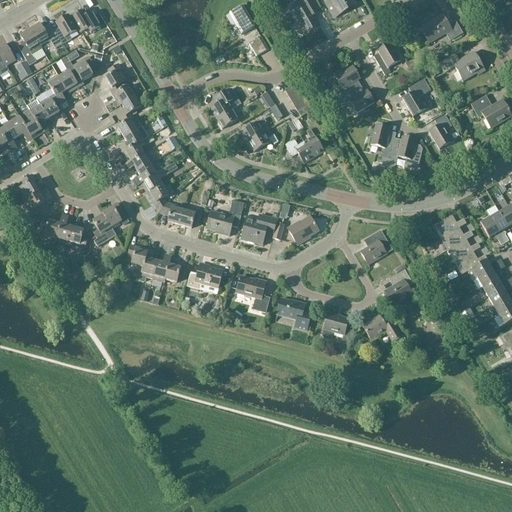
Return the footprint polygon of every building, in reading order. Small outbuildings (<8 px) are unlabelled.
[(306,36),(307,36),(320,28),(313,16),(319,13),(311,0),(302,0),(290,7),(292,10),(300,5),(304,11),(295,16),(301,25),(297,28),(296,32),(298,35),(303,37),(305,35),(306,36)] [(352,0),(324,0),(335,18),(356,6),(352,0)] [(253,29),(255,28),(244,10),(242,11),(240,8),(231,14),(243,35),(253,29)] [(84,12),(70,20),(73,26),(76,24),(79,30),(81,34),(89,29),(91,34),(100,28),(94,17),(89,21),(84,12)] [(450,42),(463,35),(456,22),(449,26),(443,16),(420,29),(429,45),(446,35),(450,42)] [(59,28),(54,31),(63,46),(72,40),(70,36),(79,30),(76,24),(73,26),(70,20),(68,17),(57,23),(59,28)] [(50,25),(43,29),(40,24),(30,30),(40,47),(50,41),(55,50),(62,46),(50,25)] [(20,36),(24,43),(18,47),(29,67),(36,63),(32,56),(42,50),(40,47),(30,30),(20,36)] [(257,57),(269,50),(261,38),(250,45),(257,57)] [(6,45),(0,48),(0,58),(6,68),(16,62),(6,45)] [(389,70),(400,63),(390,45),(378,52),(379,55),(374,58),(385,77),(391,73),(389,70)] [(478,76),(485,72),(474,54),(459,62),(455,55),(440,65),(445,74),(455,69),(463,83),(477,74),(478,76)] [(215,60),(218,66),(224,62),(222,57),(215,60)] [(6,68),(0,58),(0,77),(8,72),(6,68)] [(68,74),(59,79),(67,92),(68,95),(84,86),(82,83),(77,75),(73,68),(67,58),(61,62),(68,74)] [(82,83),(93,77),(90,72),(95,69),(89,58),(73,68),(77,75),(82,83)] [(21,82),(24,80),(33,75),(25,63),(17,68),(20,74),(18,76),(21,82)] [(120,86),(128,81),(119,66),(108,72),(111,77),(106,80),(112,90),(113,91),(120,86)] [(440,74),(436,67),(424,74),(428,80),(440,74)] [(342,98),(361,87),(358,82),(360,80),(353,68),(335,79),(342,90),(339,93),(342,98)] [(59,79),(58,76),(47,83),(55,96),(61,106),(66,103),(62,95),(67,92),(59,79)] [(32,79),(26,82),(34,95),(39,92),(32,79)] [(424,80),(419,83),(409,90),(412,95),(403,100),(413,118),(426,111),(419,99),(431,92),(424,80)] [(295,85),(285,91),(284,92),(288,97),(299,91),(295,85)] [(113,91),(112,90),(110,92),(119,108),(122,106),(135,98),(135,97),(128,87),(123,90),(120,86),(113,91)] [(256,96),(262,93),(259,87),(253,91),(256,96)] [(365,93),(361,87),(342,98),(346,105),(350,103),(357,115),(375,104),(367,92),(365,93)] [(7,93),(10,98),(18,93),(15,88),(7,93)] [(213,101),(216,107),(210,110),(216,120),(232,111),(229,104),(235,100),(229,91),(213,101)] [(299,91),(288,97),(291,102),(302,96),(299,91)] [(61,106),(55,96),(39,105),(49,120),(59,114),(56,109),(61,106)] [(122,106),(125,111),(117,115),(120,121),(131,115),(144,107),(137,96),(135,97),(135,98),(122,106)] [(302,96),(291,102),(294,108),(305,101),(302,96)] [(491,130),(511,118),(502,102),(492,108),(486,97),(471,106),(479,120),(483,117),(491,130)] [(39,105),(37,101),(27,107),(29,111),(43,134),(48,131),(44,123),(49,120),(39,105)] [(308,106),(305,101),(294,108),(297,113),(308,106)] [(312,112),(308,106),(297,113),(301,119),(312,112)] [(29,122),(24,125),(33,140),(43,134),(29,111),(24,114),(29,122)] [(236,117),(232,111),(216,120),(222,131),(245,117),(242,113),(236,117)] [(131,115),(120,121),(123,125),(118,129),(124,139),(140,130),(131,115)] [(445,132),(452,128),(445,116),(435,122),(438,128),(429,133),(440,151),(452,144),(445,132)] [(24,125),(19,117),(9,123),(18,139),(23,136),(28,143),(33,140),(24,125)] [(158,125),(164,122),(161,117),(155,120),(158,125)] [(248,143),(264,134),(260,127),(266,124),(264,120),(242,133),(248,143)] [(172,122),(165,126),(168,132),(175,128),(172,122)] [(9,123),(0,128),(0,132),(9,148),(12,153),(17,150),(13,142),(18,139),(9,123)] [(389,160),(395,140),(396,135),(389,133),(390,130),(376,126),(371,147),(384,150),(381,163),(385,169),(388,170),(389,160)] [(140,130),(124,139),(127,144),(120,149),(123,154),(146,140),(140,130)] [(304,143),(314,160),(324,154),(311,131),(307,133),(311,140),(304,143)] [(0,153),(9,148),(0,132),(0,153)] [(268,140),(264,134),(248,143),(254,154),(272,142),(275,146),(278,143),(274,136),(268,140)] [(173,138),(167,142),(170,147),(176,143),(173,138)] [(389,160),(388,170),(389,170),(396,167),(398,158),(406,160),(405,165),(406,168),(415,170),(418,168),(422,150),(420,147),(415,145),(416,142),(402,138),(402,141),(395,140),(389,160)] [(146,141),(146,140),(123,154),(129,164),(144,155),(141,150),(149,145),(146,141)] [(294,141),(290,143),(285,146),(293,158),(298,155),(304,166),(314,160),(304,143),(298,147),(294,141)] [(129,164),(123,167),(127,173),(134,168),(138,173),(153,164),(147,153),(144,155),(129,164)] [(153,164),(138,173),(141,178),(133,183),(136,188),(141,185),(159,174),(153,164)] [(167,169),(159,174),(141,185),(147,195),(163,186),(160,181),(167,176),(177,170),(174,165),(172,166),(167,169)] [(39,193),(39,194),(41,192),(32,176),(22,183),(25,187),(19,191),(26,201),(39,193)] [(147,195),(159,215),(167,204),(164,200),(169,196),(163,186),(147,195)] [(26,201),(23,202),(33,218),(43,212),(40,207),(45,204),(39,194),(39,193),(26,201)] [(233,202),(229,215),(229,218),(211,213),(207,231),(221,234),(221,236),(229,238),(232,228),(238,229),(244,205),(233,202)] [(169,218),(168,223),(180,227),(184,209),(167,204),(159,215),(169,218)] [(117,205),(102,214),(111,229),(112,229),(121,223),(124,228),(129,224),(124,215),(117,205)] [(280,219),(286,220),(288,210),(283,208),(280,219)] [(511,213),(509,208),(499,214),(508,229),(511,226),(511,213)] [(184,209),(180,227),(192,230),(193,224),(199,226),(202,214),(184,209)] [(499,214),(490,219),(505,245),(509,242),(503,232),(508,229),(499,214)] [(44,218),(41,229),(39,235),(44,237),(45,237),(56,240),(61,222),(62,216),(56,215),(55,221),(44,218)] [(61,222),(56,240),(55,243),(67,246),(72,228),(66,227),(69,218),(62,216),(61,222)] [(111,229),(103,216),(93,223),(96,228),(91,231),(97,241),(94,242),(98,248),(116,237),(112,229),(111,229)] [(277,224),(277,221),(260,217),(258,222),(247,219),(243,234),(247,235),(245,242),(262,247),(266,233),(274,235),(277,224)] [(459,229),(466,225),(464,220),(456,224),(452,217),(433,228),(440,240),(459,229)] [(305,241),(319,233),(310,218),(300,224),(300,223),(288,230),(298,247),(306,242),(305,241)] [(278,219),(277,221),(277,224),(273,240),(280,242),(285,226),(282,226),(283,220),(278,219)] [(505,245),(490,219),(481,225),(489,240),(495,237),(501,247),(505,245)] [(35,227),(32,222),(26,226),(29,231),(35,227)] [(84,232),(72,228),(67,246),(85,251),(88,239),(82,237),(84,232)] [(459,229),(440,240),(447,252),(466,241),(473,237),(471,232),(464,237),(459,229)] [(386,256),(390,253),(388,249),(390,248),(381,232),(364,242),(368,249),(360,254),(368,267),(387,256),(386,256)] [(471,249),(466,241),(447,252),(454,264),(473,253),(480,249),(478,245),(471,249)] [(143,269),(148,251),(131,247),(128,258),(133,260),(132,266),(143,269)] [(146,283),(147,279),(153,281),(157,263),(152,262),(154,253),(148,251),(143,269),(139,283),(143,284),(146,283)] [(478,261),(473,253),(454,264),(461,277),(468,273),(472,271),(471,270),(487,262),(488,261),(485,257),(478,261)] [(163,265),(157,263),(153,281),(165,284),(165,281),(170,263),(172,258),(166,256),(163,265)] [(471,270),(472,271),(468,273),(473,282),(477,280),(502,265),(500,261),(490,267),(487,262),(471,270)] [(187,268),(170,263),(165,281),(177,284),(178,278),(184,280),(187,268)] [(502,265),(477,280),(482,289),(498,280),(494,275),(505,269),(502,265)] [(216,296),(218,289),(222,273),(210,269),(210,268),(201,266),(198,276),(191,274),(187,288),(216,296)] [(407,289),(413,285),(405,272),(392,279),(397,286),(386,293),(394,307),(411,296),(407,289)] [(266,315),(270,299),(262,297),(266,283),(256,280),(255,282),(241,278),(236,294),(256,300),(252,311),(266,315)] [(501,286),(498,280),(482,289),(488,298),(511,284),(511,280),(501,286)] [(511,289),(511,284),(488,298),(493,308),(509,299),(505,293),(511,289)] [(509,299),(493,308),(499,317),(511,309),(511,304),(509,299)] [(307,332),(311,316),(303,314),(305,306),(295,303),(295,304),(281,300),(277,316),(297,322),(295,329),(307,332)] [(511,309),(499,317),(504,327),(511,322),(511,309)] [(214,310),(212,317),(219,319),(221,312),(214,310)] [(328,314),(323,331),(322,335),(322,337),(323,338),(324,340),(327,341),(329,341),(330,340),(332,339),(332,338),(333,334),(344,337),(342,344),(350,346),(354,330),(347,328),(349,320),(337,317),(337,316),(328,314)] [(392,343),(401,338),(393,324),(387,328),(380,317),(362,328),(371,342),(386,333),(392,343)] [(511,348),(511,331),(499,339),(507,351),(511,348)]
